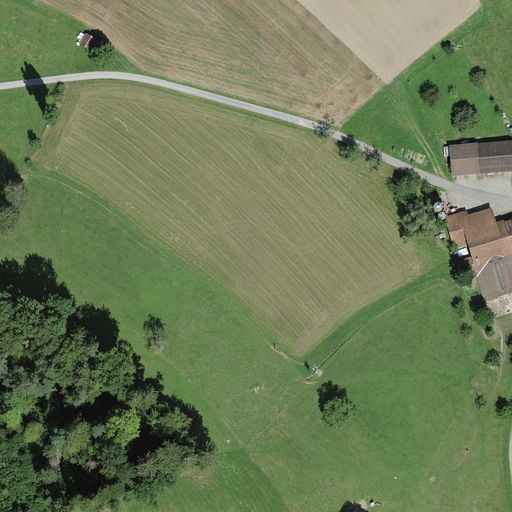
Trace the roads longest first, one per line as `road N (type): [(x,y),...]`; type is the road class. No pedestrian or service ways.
road 1 (residential): [(511,202),(443,183),(314,125),(147,79),(107,73),(0,86)]
road 2 (track): [(0,308),(57,381),(70,511)]
